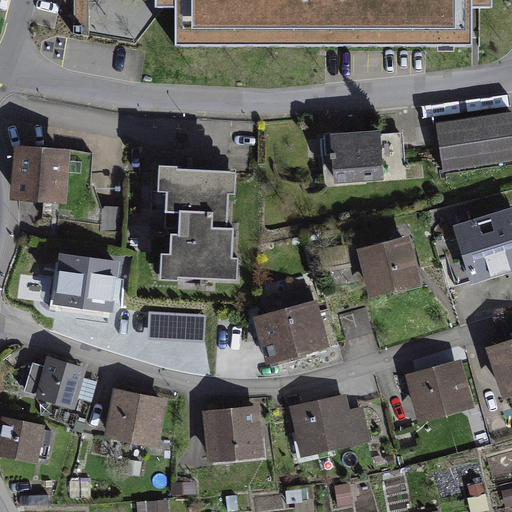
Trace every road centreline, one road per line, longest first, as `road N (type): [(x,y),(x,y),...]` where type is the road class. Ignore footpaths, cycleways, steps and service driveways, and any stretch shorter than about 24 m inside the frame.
road 1 (residential): [(0,325),(208,394),(307,385),(499,332)]
road 2 (residential): [(511,76),(303,101),(230,101),(124,95),(4,68)]
